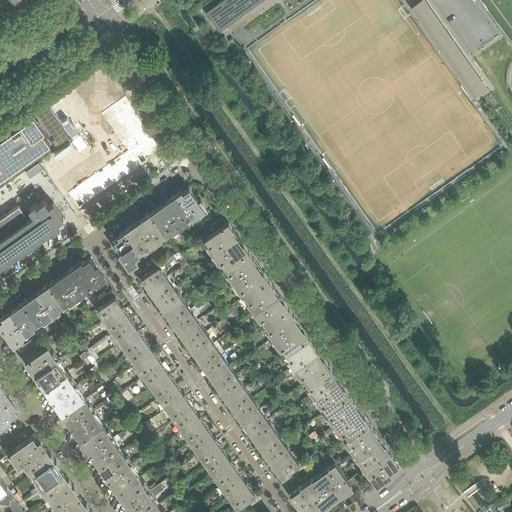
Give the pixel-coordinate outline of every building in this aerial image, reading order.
[(222,0),(205,12),(219,31),(262,0),(222,0)] [(423,0),(417,0),(413,3),(443,45),(446,43),(450,48),(447,51),(476,93),(485,87),(423,0)] [(225,36),(219,40),(229,54),(239,47),(232,38),(228,41),(225,36)] [(95,155),(65,176),(73,188),(67,192),(68,193),(69,194),(79,208),(85,204),(101,193),(105,190),(113,184),(117,181),(127,174),(128,173),(129,173),(137,167),(147,160),(162,150),(142,123),(144,121),(101,60),(72,80),(81,92),(85,89),(128,150),(103,167),(95,155)] [(0,177),(49,143),(50,142),(30,114),(0,135),(0,177)] [(208,209),(200,199),(198,200),(189,187),(183,192),(181,190),(177,193),(191,214),(193,216),(197,213),(199,215),(208,209)] [(191,214),(177,193),(151,211),(166,232),(170,229),(172,231),(188,219),(187,218),(191,214)] [(0,263),(59,222),(58,219),(63,216),(63,215),(55,204),(53,201),(52,202),(48,205),(47,202),(44,199),(37,204),(36,202),(29,207),(24,211),(19,205),(0,217),(0,263)] [(166,232),(151,211),(124,230),(139,251),(144,248),(146,250),(161,238),(160,236),(166,232)] [(207,236),(226,222),(224,219),(222,217),(216,221),(212,224),(213,226),(204,232),(207,236)] [(248,250),(238,236),(228,221),(226,222),(207,236),(205,237),(208,242),(206,243),(219,263),(222,261),(225,266),(248,250)] [(139,251),(124,230),(118,234),(120,236),(113,241),(129,264),(137,258),(134,254),(139,251)] [(375,238),(367,244),(375,255),(383,249),(386,247),(378,236),(375,238)] [(269,279),(259,264),(248,250),(225,266),(229,271),(226,272),(233,282),(221,290),(222,291),(225,292),(231,287),(231,285),(234,283),(240,291),(242,290),(246,295),(269,279)] [(105,276),(91,256),(83,262),(81,260),(76,264),(90,284),(97,279),(98,281),(105,276)] [(90,284),(76,264),(50,283),(64,302),(69,298),(71,300),(85,290),(84,288),(90,284)] [(172,281),(167,275),(162,269),(161,270),(158,265),(141,277),(148,286),(147,287),(148,288),(150,290),(150,289),(157,299),(174,287),(170,283),(172,281)] [(289,307),(279,293),(269,279),(246,295),(249,299),(247,301),(260,320),(262,318),(266,323),(289,307)] [(64,302),(50,283),(23,301),(37,321),(44,316),(45,319),(60,308),(58,306),(64,302)] [(115,295),(118,293),(111,284),(104,289),(107,293),(100,298),(103,304),(116,296),(115,295)] [(187,304),(183,297),(178,291),(177,291),(174,287),(157,299),(164,308),(163,309),(165,312),(166,311),(173,321),(189,309),(186,305),(187,304)] [(125,307),(124,306),(123,304),(122,305),(116,296),(103,304),(100,307),(102,311),(101,312),(110,325),(112,324),(115,329),(131,317),(124,308),(125,307)] [(95,307),(101,303),(98,299),(92,304),(95,307)] [(37,321),(23,301),(2,316),(4,318),(0,320),(0,324),(13,343),(23,337),(22,335),(33,327),(31,325),(37,321)] [(309,336),(299,321),(289,307),(266,323),(269,328),(267,330),(280,348),(282,347),(286,352),(309,336)] [(203,326),(198,319),(194,313),(192,314),(189,309),(173,321),(179,330),(178,330),(181,334),(181,333),(188,343),(204,331),(201,327),(203,326)] [(140,329),(139,328),(138,326),(137,327),(131,317),(115,329),(118,333),(116,334),(126,347),(127,346),(130,351),(146,339),(140,330),(140,329)] [(233,328),(225,317),(220,320),(228,331),(233,328)] [(85,333),(81,327),(76,331),(80,337),(85,333)] [(240,339),(234,330),(229,333),(236,342),(240,339)] [(224,350),(216,339),(214,341),(209,335),(208,336),(204,331),(188,343),(194,352),(196,356),(197,355),(203,365),(220,353),(224,350)] [(90,351),(108,339),(105,335),(87,348),(90,351)] [(329,364),(319,350),(309,336),(286,352),(289,356),(288,357),(287,358),(300,377),(303,375),(306,380),(329,364)] [(156,351),(155,350),(153,348),(153,349),(146,339),(130,351),(133,355),(132,357),(141,370),(143,369),(146,373),(162,361),(155,352),(156,351)] [(67,372),(58,359),(48,346),(36,354),(26,362),(44,387),(67,372)] [(26,362),(36,354),(33,350),(23,357),(26,362)] [(233,369),(229,363),(224,356),(223,357),(220,353),(203,365),(210,374),(209,374),(210,376),(212,378),(212,377),(219,386),(235,375),(232,370),(233,369)] [(101,367),(96,360),(93,363),(94,365),(89,369),(92,373),(97,370),(101,367)] [(171,373),(170,372),(169,370),(168,371),(162,361),(146,373),(149,377),(147,378),(156,391),(158,390),(161,394),(177,383),(171,374),(171,373)] [(349,393),(339,379),(329,364),(306,380),(309,385),(307,387),(314,396),(321,405),(323,404),(326,409),(349,393)] [(110,380),(104,371),(101,367),(97,370),(102,377),(100,378),(104,384),(110,380)] [(84,390),(81,385),(87,382),(84,378),(79,382),(80,383),(76,385),(67,372),(44,387),(63,414),(85,398),(81,392),(84,390)] [(255,393),(248,384),(245,386),(240,378),(238,379),(235,375),(219,386),(225,396),(227,400),(228,399),(234,408),(251,397),(250,396),(255,393)] [(123,389),(115,378),(111,381),(118,392),(123,389)] [(0,407),(12,399),(3,386),(0,381),(0,407)] [(187,395),(185,394),(184,392),(177,383),(161,394),(164,399),(163,400),(172,413),(173,412),(177,416),(192,405),(186,396),(187,395)] [(119,394),(113,385),(110,388),(110,394),(106,400),(107,401),(119,394)] [(126,386),(123,389),(118,392),(126,403),(132,399),(134,397),(126,386)] [(370,422),(359,407),(349,393),(326,409),(329,413),(327,415),(337,428),(341,434),(343,433),(346,438),(370,422)] [(103,424),(88,403),(94,399),(90,394),(85,398),(63,414),(81,440),(103,424)] [(306,402),(310,399),(308,395),(299,401),(302,405),(306,402)] [(272,415),(264,404),(260,406),(255,400),(253,401),(251,397),(234,408),(241,418),(240,418),(242,421),(243,421),(250,430),(272,415)] [(0,426),(19,413),(14,406),(16,405),(12,399),(0,407),(0,426)] [(126,404),(121,399),(117,402),(121,407),(126,404)] [(138,408),(134,403),(132,399),(126,403),(128,405),(131,409),(134,414),(142,408),(141,406),(138,408)] [(202,417),(201,416),(200,414),(199,414),(192,405),(177,416),(180,421),(179,422),(187,435),(189,434),(192,438),(208,427),(201,418),(202,417)] [(137,419),(134,414),(128,417),(132,423),(137,419)] [(280,435),(272,424),(276,421),(272,415),(250,430),(256,440),(258,444),(259,443),(265,452),(282,441),(278,436),(280,435)] [(390,450),(380,436),(370,422),(346,438),(344,439),(348,445),(350,444),(362,461),(360,462),(364,468),(390,450)] [(122,451),(113,438),(103,424),(81,440),(100,466),(122,451)] [(218,439),(216,437),(215,436),(208,427),(192,438),(195,442),(194,444),(203,457),(204,455),(207,460),(223,449),(217,440),(218,439)] [(306,434),(304,430),(301,432),(299,429),(293,433),(296,438),(302,434),(303,436),(306,434)] [(317,437),(313,431),(309,434),(313,440),(317,437)] [(54,458),(45,445),(40,439),(37,441),(33,435),(5,455),(14,467),(22,461),(28,469),(29,468),(33,473),(54,458)] [(295,457),(291,450),(286,444),(284,445),(282,441),(265,452),(272,462),(271,462),(273,465),(274,465),(281,474),(288,469),(297,463),(294,458),(295,457)] [(149,452),(157,446),(154,442),(146,448),(149,452)] [(233,461),(232,459),(231,458),(230,458),(223,449),(207,460),(210,465),(209,466),(218,478),(220,477),(223,482),(239,471),(232,461),(233,461)] [(399,467),(392,459),(394,457),(390,450),(364,468),(369,474),(370,473),(377,483),(399,467)] [(140,477),(131,464),(122,451),(100,466),(119,493),(140,478),(140,477)] [(320,459),(314,451),(309,455),(316,465),(320,459)] [(0,475),(1,476),(6,473),(14,468),(14,467),(5,455),(0,458),(0,475)] [(72,484),(63,471),(54,458),(33,473),(36,478),(34,478),(46,495),(47,494),(51,498),(72,484)] [(348,480),(338,465),(334,460),(328,464),(329,466),(313,478),(312,476),(305,480),(323,506),(330,501),(329,499),(344,489),(345,491),(352,486),(348,480)] [(282,481),(292,474),(288,469),(281,474),(278,476),(282,481)] [(249,483),(247,481),(246,480),(239,471),(223,482),(226,486),(225,487),(234,500),(235,499),(238,504),(246,499),(255,493),(248,483),(249,483)] [(12,482),(6,473),(1,476),(7,486),(12,482)] [(23,511),(25,511),(24,509),(19,503),(18,501),(13,494),(9,489),(7,486),(1,476),(0,475),(0,502),(8,503),(12,511),(23,511)] [(359,486),(353,476),(348,480),(352,486),(354,489),(359,486)] [(148,511),(159,505),(149,491),(140,478),(119,493),(132,511),(148,511)] [(323,506),(305,480),(300,484),(302,486),(290,493),(303,511),(310,511),(315,509),(316,511),(323,506)] [(85,511),(90,509),(81,496),(72,484),(51,498),(54,503),(52,504),(58,511),(85,511)] [(22,498),(17,491),(13,494),(18,501),(22,498)] [(250,504),(261,497),(257,491),(255,493),(246,499),(250,504)] [(203,511),(209,508),(201,497),(195,501),(202,511),(203,511)] [(507,505),(504,499),(496,504),(499,510),(507,505)] [(27,507),(23,500),(19,503),(24,509),(27,507)]
